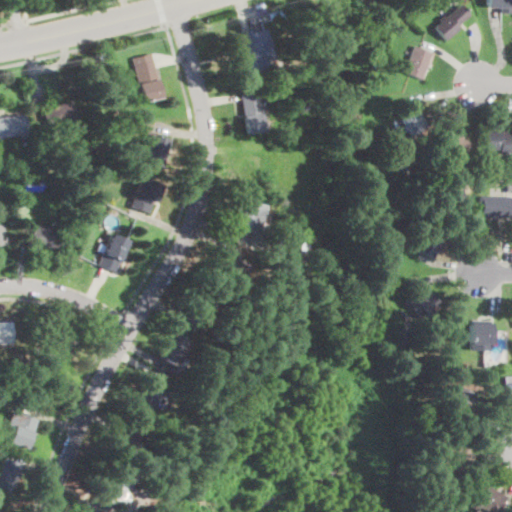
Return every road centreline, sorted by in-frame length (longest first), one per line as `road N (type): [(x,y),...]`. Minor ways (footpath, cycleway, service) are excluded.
road 1 (residential): [(47,511),(89,403),(197,207),(204,120),(174,6)]
road 2 (primary): [(191,0),(0,47)]
road 3 (residential): [(0,284),(69,296),(129,330)]
